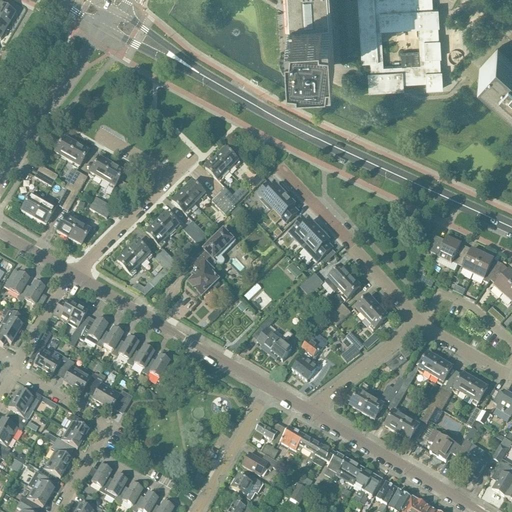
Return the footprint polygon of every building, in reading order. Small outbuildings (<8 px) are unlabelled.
[(286,0),(290,55),(293,55),(294,67),(300,67),(300,68),(333,66),(332,57),(331,53),(333,52),(330,0),(286,0)] [(441,57),(440,39),(439,39),(438,26),(439,26),(438,8),(433,8),(432,0),(358,0),(362,62),(370,61),(370,72),(368,72),(369,91),(404,89),(403,78),(407,78),(407,81),(422,80),(422,77),(426,77),(427,89),(443,88),(442,70),(441,70),(440,57),(441,57)] [(0,25),(7,29),(14,16),(0,7),(0,25)] [(481,67),(485,71),(477,80),(501,101),(502,102),(511,110),(511,60),(498,48),(497,47),(479,67),(480,68),(481,67)] [(66,163),(75,146),(63,139),(52,157),(58,160),(59,158),(66,163)] [(75,146),(66,163),(73,167),(72,168),(77,171),(88,153),(75,146)] [(215,161),(228,174),(235,168),(236,169),(240,165),(226,150),(215,161)] [(101,183),(110,166),(98,159),(88,177),(93,180),(94,179),(101,183)] [(228,174),(215,161),(205,170),(220,185),(224,181),(223,179),(228,174)] [(110,166),(101,183),(108,187),(107,188),(112,191),(123,173),(110,166)] [(37,173),(54,183),(57,178),(40,168),(37,173)] [(54,183),(37,173),(34,179),(51,189),(54,183)] [(71,193),(81,176),(76,173),(66,190),(71,193)] [(81,176),(71,193),(77,196),(87,179),(81,176)] [(182,194),(195,207),(201,201),(203,202),(207,198),(193,183),(182,194)] [(268,185),(257,195),(262,200),(261,202),(270,212),(287,196),(280,189),(279,191),(278,190),(276,187),(275,188),(273,190),(269,186),(268,185)] [(224,189),(220,194),(234,208),(238,203),(224,189)] [(62,210),(71,193),(66,190),(56,207),(62,210)] [(77,196),(71,193),(62,210),(67,213),(77,196)] [(195,207),(182,194),(172,203),(187,218),(191,214),(190,212),(195,207)] [(235,209),(234,208),(220,194),(216,198),(231,214),(235,209)] [(33,220),(42,204),(35,200),(36,198),(31,195),(20,213),(33,220)] [(272,210),(286,225),(297,215),(292,210),(295,207),(292,204),(293,203),(287,196),(272,210)] [(226,218),(231,214),(216,198),(211,202),(226,218)] [(92,205),(109,215),(112,209),(95,199),(92,205)] [(42,204),(33,220),(45,227),(56,209),(50,206),(49,208),(42,204)] [(109,215),(92,205),(89,210),(106,220),(109,215)] [(238,207),(231,215),(235,220),(243,212),(238,207)] [(68,240),(77,224),(70,220),(71,218),(66,215),(55,233),(68,240)] [(156,225),(169,239),(175,232),(177,234),(181,229),(167,215),(156,225)] [(302,221),(288,234),(296,242),(303,249),(321,232),(315,225),(313,226),(310,223),(309,224),(307,226),(302,221)] [(187,229),(202,243),(207,238),(193,223),(187,229)] [(77,224),(68,240),(80,247),(91,230),(85,226),(84,228),(77,224)] [(169,239),(156,225),(146,235),(161,249),(165,245),(164,244),(169,239)] [(202,243),(187,229),(184,232),(198,247),(202,243)] [(278,230),(274,234),(278,238),(282,234),(278,230)] [(194,280),(189,286),(202,299),(212,289),(214,292),(220,286),(217,283),(218,282),(212,276),(214,273),(211,270),(217,264),(219,266),(220,266),(221,266),(222,266),(223,266),(223,265),(224,265),(224,264),(224,263),(224,262),(224,261),(223,261),(222,259),(219,256),(233,242),(223,232),(203,252),(206,254),(192,267),(197,272),(192,278),(194,280)] [(321,232),(303,249),(317,264),(331,251),(330,249),(326,246),(328,244),(329,243),(327,241),(326,240),(327,238),(321,232)] [(433,237),(426,252),(438,257),(438,259),(452,265),(449,270),(455,273),(458,266),(466,248),(460,246),(461,245),(447,239),(445,243),(440,240),(433,237)] [(127,254),(140,267),(147,261),(148,262),(152,258),(137,243),(127,254)] [(473,276),(483,256),(472,251),(466,248),(458,266),(463,269),(462,270),(473,276)] [(159,257),(174,273),(180,267),(164,252),(159,257)] [(333,253),(321,263),(323,265),(324,266),(335,255),(333,253)] [(140,267),(127,254),(117,263),(132,278),(136,274),(135,272),(140,267)] [(489,285),(491,282),(500,268),(502,265),(493,261),(483,256),(473,276),(484,280),(483,282),(489,285)] [(174,273),(159,257),(155,261),(164,270),(162,272),(168,278),(174,273)] [(292,265),(287,270),(290,273),(295,268),(292,265)] [(503,296),(511,286),(511,273),(509,271),(509,272),(502,265),(500,268),(491,282),(495,286),(494,287),(503,296)] [(334,294),(337,291),(351,278),(341,268),(324,284),(334,294)] [(24,301),(29,292),(24,289),(29,281),(13,271),(3,289),(18,297),(17,300),(23,304),(24,301)] [(162,272),(150,285),(154,289),(168,278),(162,272)] [(423,277),(420,283),(431,289),(434,283),(423,277)] [(351,278),(337,291),(343,297),(341,299),(345,303),(361,289),(351,278)] [(304,294),(309,298),(324,285),(319,280),(304,294)] [(38,313),(45,301),(39,298),(44,290),(34,284),(29,292),(24,301),(34,307),(32,309),(38,313)] [(257,285),(244,297),(248,302),(261,290),(257,285)] [(511,286),(503,296),(511,304),(511,303),(511,286)] [(365,321),(378,308),(369,298),(354,312),(358,316),(359,315),(365,321)] [(59,305),(50,320),(56,323),(58,320),(67,325),(77,309),(67,303),(64,308),(59,305)] [(247,309),(242,304),(238,308),(243,313),(247,309)] [(328,319),(330,321),(332,324),(347,310),(342,305),(328,319)] [(378,308),(365,321),(370,327),(369,328),(373,333),(388,319),(378,308)] [(77,309),(67,325),(76,331),(74,334),(80,337),(86,326),(88,322),(83,319),(86,314),(77,309)] [(0,325),(0,326),(16,337),(22,327),(16,324),(19,319),(5,310),(2,316),(5,318),(0,325)] [(216,310),(207,319),(211,323),(220,314),(216,310)] [(347,310),(332,324),(335,327),(336,328),(351,315),(347,310)] [(501,317),(496,322),(500,325),(505,320),(501,317)] [(270,319),(259,329),(265,333),(257,343),(262,347),(260,349),(276,362),(278,359),(282,363),(291,352),(286,348),(287,346),(284,343),(286,340),(288,342),(292,337),(288,333),(281,341),(268,330),(274,322),(270,319)] [(86,326),(80,337),(78,340),(94,349),(95,346),(102,335),(107,327),(97,320),(92,329),(86,326)] [(5,343),(8,345),(10,346),(16,337),(0,326),(0,347),(2,348),(5,343)] [(102,335),(95,346),(101,350),(102,347),(112,353),(117,344),(118,344),(123,336),(112,330),(107,338),(102,335)] [(312,345),(319,337),(314,333),(307,342),(312,345)] [(346,339),(359,353),(364,349),(351,334),(346,339)] [(307,383),(319,367),(313,363),(319,355),(318,354),(320,352),(321,352),(328,343),(319,337),(312,345),(307,342),(301,350),(306,353),(292,371),(307,383)] [(112,353),(110,355),(113,357),(117,359),(118,356),(128,362),(133,352),(133,353),(138,345),(128,339),(123,347),(118,344),(117,344),(112,353)] [(346,339),(341,343),(347,350),(342,355),(348,362),(359,353),(346,339)] [(39,344),(30,359),(35,362),(32,367),(43,373),(54,353),(53,353),(52,356),(43,350),(45,347),(39,344)] [(128,362),(126,364),(132,368),(134,365),(143,371),(148,362),(149,362),(154,354),(143,348),(139,356),(133,353),(133,352),(128,362)] [(405,349),(400,353),(400,354),(406,361),(411,357),(405,349)] [(60,376),(69,362),(54,353),(43,373),(52,378),(55,373),(60,376)] [(395,358),(401,367),(407,362),(406,361),(400,354),(395,358)] [(431,378),(441,362),(428,355),(418,372),(423,375),(424,374),(431,378)] [(169,371),(169,369),(167,367),(169,363),(159,357),(154,365),(149,362),(148,362),(143,371),(141,374),(148,377),(149,374),(159,380),(157,383),(161,385),(163,384),(164,382),(165,381),(166,379),(167,377),(168,375),(169,373),(169,371)] [(401,367),(395,358),(386,365),(392,373),(401,367)] [(72,390),(81,373),(72,368),(74,365),(69,362),(60,376),(65,379),(62,384),(72,390)] [(441,362),(431,378),(438,382),(437,384),(442,387),(453,369),(441,362)] [(401,388),(401,389),(406,393),(417,375),(417,374),(411,371),(405,381),(404,382),(401,388)] [(92,375),(90,378),(81,373),(72,390),(81,395),(82,393),(84,390),(89,393),(98,379),(92,375)] [(466,398),(475,382),(463,375),(452,393),(458,396),(459,394),(466,398)] [(101,407),(111,390),(101,385),(103,382),(98,379),(89,393),(94,396),(91,401),(101,407)] [(475,382),(466,398),(473,403),(472,404),(477,407),(488,390),(475,382)] [(372,399),(363,415),(374,422),(384,407),(389,410),(401,389),(401,388),(396,385),(393,390),(388,387),(378,403),(372,399)] [(363,415),(372,399),(365,395),(368,389),(363,386),(356,397),(351,394),(345,405),(363,415)] [(394,413),(385,428),(397,435),(402,428),(407,419),(400,415),(400,413),(396,411),(406,393),(401,389),(389,410),(394,413)] [(431,404),(430,406),(436,410),(436,409),(446,392),(441,389),(431,404)] [(19,391),(13,401),(30,410),(30,411),(33,413),(38,404),(41,398),(27,390),(24,395),(21,393),(19,391)] [(123,414),(130,403),(132,399),(121,393),(120,396),(111,390),(101,407),(110,413),(112,410),(117,413),(118,411),(123,414)] [(511,394),(507,391),(504,396),(499,393),(493,404),(498,407),(496,410),(510,419),(511,417),(511,394)] [(446,392),(436,409),(437,409),(442,412),(452,395),(451,395),(447,392),(446,392)] [(30,410),(13,401),(7,411),(12,414),(10,418),(24,427),(27,422),(24,420),(30,410)] [(421,422),(427,426),(436,410),(430,406),(421,422)] [(466,426),(471,430),(472,429),(475,423),(481,412),(476,409),(466,426)] [(482,412),(477,421),(484,425),(489,416),(482,412)] [(68,421),(62,431),(65,432),(66,432),(82,442),(88,432),(85,431),(83,429),(86,424),(71,416),(68,421)] [(0,423),(0,432),(13,440),(18,431),(21,433),(24,427),(10,418),(7,424),(1,421),(0,423)] [(402,428),(397,435),(410,443),(420,425),(415,422),(414,423),(407,419),(402,428)] [(475,423),(472,429),(478,433),(481,427),(475,423)] [(272,443),(277,435),(261,426),(256,434),(272,443)] [(295,453),(304,437),(289,429),(280,444),(295,453)] [(427,442),(434,446),(429,454),(446,464),(451,455),(462,461),(471,446),(465,442),(461,450),(439,438),(441,435),(433,431),(427,442)] [(7,449),(13,440),(0,432),(0,452),(7,456),(8,454),(10,451),(7,449)] [(82,442),(66,432),(65,432),(60,441),(57,439),(54,445),(69,453),(71,449),(77,452),(82,442)] [(311,467),(312,464),(322,447),(304,437),(295,453),(296,453),(296,452),(300,455),(303,451),(311,456),(306,464),(311,467)] [(501,446),(492,460),(499,465),(511,444),(507,441),(503,447),(501,446)] [(48,461),(65,471),(71,462),(66,459),(69,453),(54,445),(51,450),(54,452),(48,461)] [(267,457),(272,449),(265,445),(261,453),(267,457)] [(464,460),(467,461),(461,471),(477,481),(487,465),(480,460),(484,454),(472,446),(464,460)] [(321,469),(324,465),(325,463),(326,463),(332,453),(322,447),(312,464),(321,469)] [(272,449),(267,457),(274,461),(279,453),(272,449)] [(330,466),(327,471),(324,476),(334,481),(333,482),(334,483),(347,461),(332,453),(326,463),(330,466)] [(266,470),(270,472),(272,469),(276,471),(280,465),(265,457),(262,462),(250,455),(242,468),(261,479),(266,470)] [(43,470),(40,469),(38,472),(37,474),(38,475),(42,477),(51,483),(54,478),(57,479),(59,481),(65,471),(48,461),(43,470)] [(354,488),(364,472),(347,461),(334,483),(336,483),(338,479),(354,488)] [(511,467),(502,461),(491,480),(497,484),(492,491),(505,499),(511,487),(511,480),(508,478),(511,471),(511,467)] [(101,490),(106,481),(111,473),(101,467),(96,475),(90,472),(83,484),(89,487),(91,485),(100,490),(101,490)] [(364,472),(354,488),(359,491),(354,501),(359,504),(365,495),(364,494),(366,490),(367,490),(369,487),(368,486),(374,477),(364,472)] [(38,475),(35,480),(32,479),(27,488),(31,491),(48,501),(54,491),(51,489),(48,488),(51,483),(42,477),(38,475)] [(100,490),(99,493),(102,495),(103,495),(105,496),(114,502),(116,499),(122,491),(123,488),(127,482),(116,476),(113,482),(111,484),(106,481),(101,490),(100,490)] [(248,477),(245,482),(238,478),(232,490),(245,498),(244,499),(250,502),(255,494),(257,495),(263,485),(248,477)] [(307,491),(302,488),(306,480),(303,477),(300,481),(298,486),(290,500),(299,505),(307,491)] [(365,495),(359,504),(363,507),(366,502),(364,501),(367,495),(372,499),(382,482),(374,477),(368,486),(369,487),(367,490),(366,490),(364,494),(365,495)] [(386,484),(376,501),(382,505),(378,511),(384,511),(387,507),(397,490),(386,484)] [(116,499),(114,502),(120,505),(122,503),(131,508),(132,509),(137,500),(142,491),(132,485),(127,494),(122,491),(116,499)] [(34,511),(37,507),(40,508),(42,510),(48,501),(31,491),(26,500),(23,498),(19,504),(33,511),(34,511)] [(342,495),(341,498),(346,501),(348,498),(350,494),(345,491),(342,495)] [(403,511),(411,499),(398,491),(388,510),(391,511),(403,511)] [(132,509),(131,508),(130,511),(131,511),(137,511),(138,511),(137,511),(150,511),(153,509),(158,501),(147,494),(142,503),(137,500),(132,509)] [(411,499),(403,511),(413,511),(418,503),(411,499)] [(290,500),(287,505),(296,510),(299,505),(290,500)] [(150,511),(171,511),(173,510),(163,503),(158,511),(153,509),(150,511)] [(250,511),(246,509),(235,503),(229,511),(250,511)] [(421,511),(425,507),(418,503),(413,511),(421,511)]
